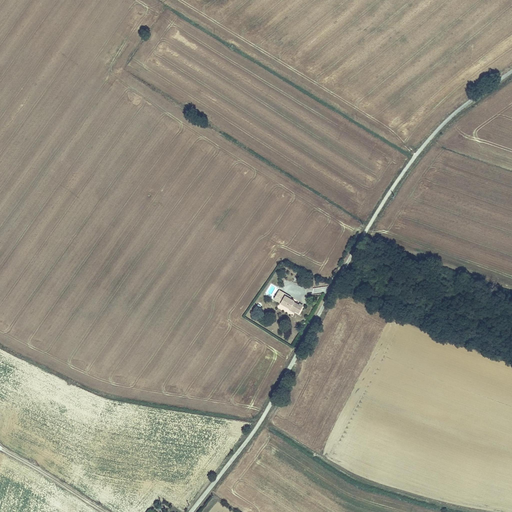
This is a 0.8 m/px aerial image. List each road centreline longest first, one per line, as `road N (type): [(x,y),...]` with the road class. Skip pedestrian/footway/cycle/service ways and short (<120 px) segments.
road 1 (unclassified): [(511,70),(449,117),(392,186),(257,427),(190,511)]
road 2 (track): [(500,511),(357,478),(262,417)]
